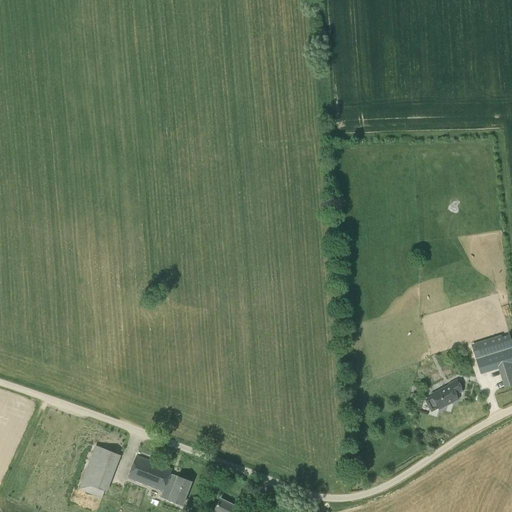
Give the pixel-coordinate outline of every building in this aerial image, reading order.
[(511,344),(510,337),(472,348),(480,375),(499,369),(505,388),(511,386),(511,344)] [(447,386),(431,395),(432,395),(424,400),(431,413),(439,409),(458,399),(456,395),(463,391),(457,379),(446,384),(447,386)] [(95,445),(78,489),(102,498),(104,491),(107,492),(121,456),(95,445)] [(164,492),(164,491),(171,494),(169,500),(183,505),(191,482),(178,477),(176,482),(168,479),(172,469),(136,456),(128,478),(164,492)] [(221,499),(214,511),(234,511),(237,507),(221,499)]
